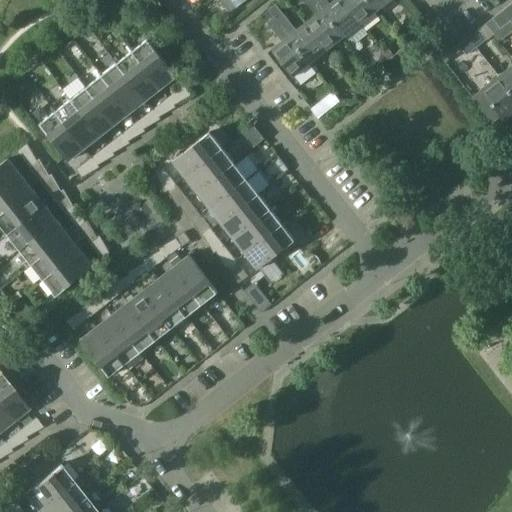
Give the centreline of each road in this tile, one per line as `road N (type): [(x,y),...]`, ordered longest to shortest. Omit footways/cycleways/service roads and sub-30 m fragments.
road 1 (residential): [(382,271),(170,0)]
road 2 (residential): [(167,445),(382,271)]
road 3 (residential): [(167,445),(83,410),(33,343)]
road 4 (residential): [(382,271),(511,170)]
